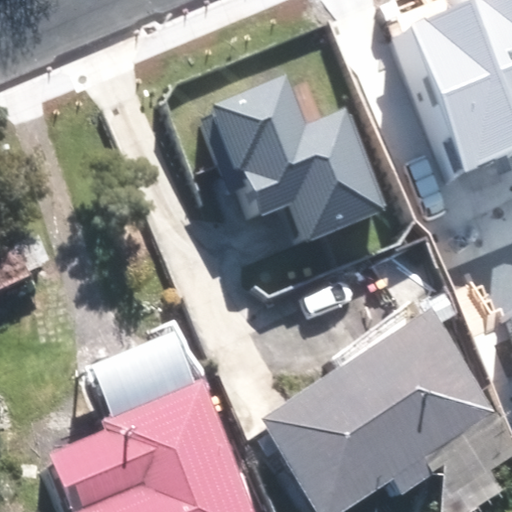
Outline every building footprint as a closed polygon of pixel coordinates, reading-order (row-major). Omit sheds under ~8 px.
[(511,0),(474,0),(469,2),(511,104),(511,0)] [(511,151),(511,104),(469,2),(401,31),(461,173),(511,151)] [(367,201),(326,106),(312,112),(283,45),(171,94),(221,209),(245,199),(265,245),(367,201)] [(496,412),(428,309),(256,421),(315,511),(341,511),(390,481),(399,495),(430,475),(421,461),(496,412)] [(252,511),(197,380),(98,421),(103,432),(45,456),(68,511),(252,511)]
